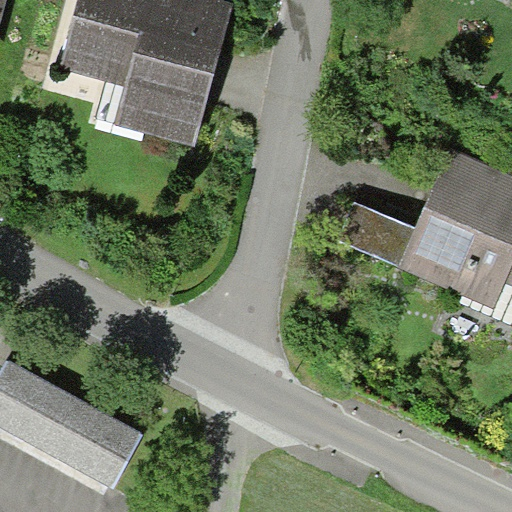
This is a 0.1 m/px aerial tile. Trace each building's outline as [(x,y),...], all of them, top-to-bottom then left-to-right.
[(78,0),(59,81),(126,96),(117,137),(196,156),(229,15),(164,0),(78,0)] [(511,0),(492,0),(511,8),(511,4),(511,0)] [(511,178),(451,154),(401,274),(500,315),(511,289),(511,178)] [(412,229),(352,204),(335,244),(395,269),(412,229)] [(144,437),(7,366),(0,378),(0,430),(116,491),(144,437)]
